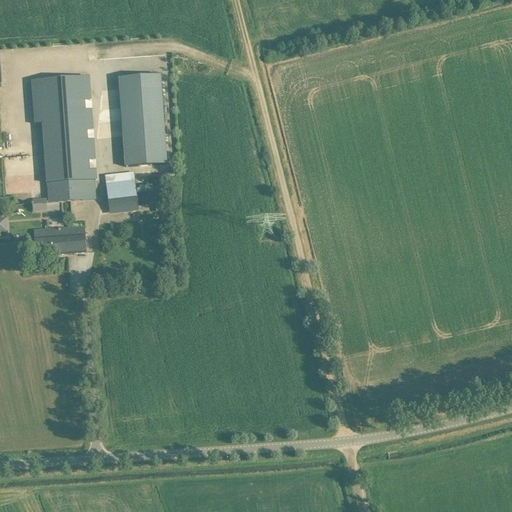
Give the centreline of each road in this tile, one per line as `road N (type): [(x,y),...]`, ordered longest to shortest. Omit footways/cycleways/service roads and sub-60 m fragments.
road 1 (track): [(237,0),(348,442)]
road 2 (unclassified): [(0,466),(348,442)]
road 3 (track): [(0,204),(25,198),(30,186),(19,75),(92,69)]
road 4 (unclassified): [(348,442),(511,409)]
